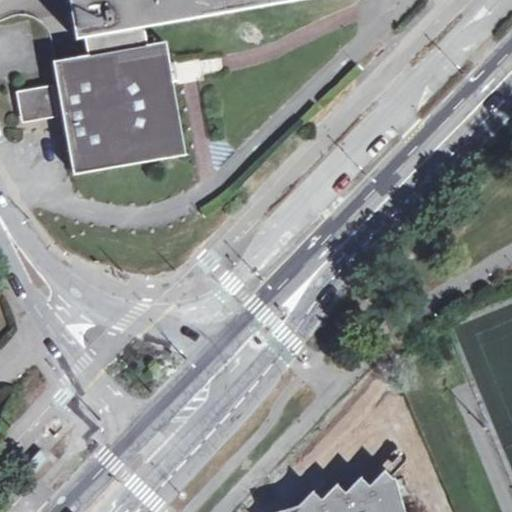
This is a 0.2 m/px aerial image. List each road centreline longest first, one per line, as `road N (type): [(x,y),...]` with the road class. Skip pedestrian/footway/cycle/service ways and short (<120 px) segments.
road 1 (primary): [(511,48),(217,350)]
road 2 (primary): [(258,380),(339,270),(511,93)]
road 3 (tertiary): [(217,350),(109,313),(54,270),(0,207)]
road 4 (tertiary): [(0,252),(39,322),(140,432)]
